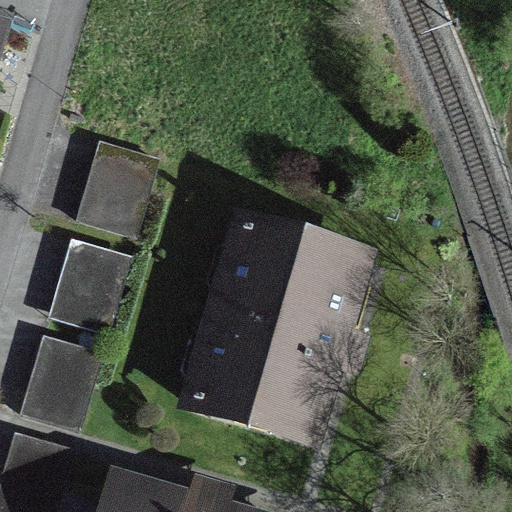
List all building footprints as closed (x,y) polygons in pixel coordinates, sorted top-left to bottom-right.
[(101,145),(78,223),(134,239),(157,161),(101,145)] [(312,442),(364,262),(242,227),(190,406),(312,442)] [(73,242),(50,320),(106,336),(128,259),(73,242)] [(22,417),(78,433),(101,356),(45,339),(22,417)] [(0,511),(54,511),(72,452),(17,436),(0,493),(0,511)] [(213,511),(117,484),(108,511),(213,511)]
